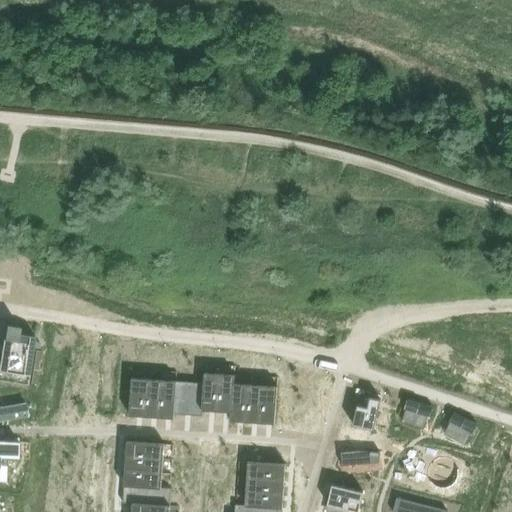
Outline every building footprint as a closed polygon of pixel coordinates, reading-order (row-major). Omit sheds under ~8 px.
[(5,324),(0,357),(0,380),(31,385),(38,337),(21,334),(22,327),(5,324)] [(205,383),(203,410),(204,410),(218,411),(220,374),(208,373),(205,373),(205,383)] [(220,374),(218,411),(231,412),(233,412),(235,383),(236,375),(234,375),(222,374),(220,374)] [(133,378),(130,415),(145,416),(148,379),(147,379),(135,378),(133,378)] [(148,379),(145,416),(160,417),(162,380),(161,380),(150,379),(148,379)] [(162,380),(160,417),(175,418),(175,414),(178,381),(176,381),(164,380),(162,380)] [(178,381),(175,414),(203,416),(204,410),(203,410),(205,383),(178,381)] [(231,412),(231,421),(246,422),(248,384),(236,383),(235,383),(233,412),(231,412)] [(248,384),(246,422),(261,423),(263,385),(262,385),(250,384),(248,384)] [(263,385),(261,423),(275,424),(278,386),(276,386),(265,385),(263,385)] [(358,405),(354,425),(374,430),(381,400),(371,397),(368,407),(358,405)] [(406,401),(404,406),(407,406),(406,409),(408,409),(429,416),(431,417),(434,407),(409,399),(409,402),(406,401)] [(26,403),(0,407),(0,421),(28,417),(26,403)] [(429,416),(408,409),(404,422),(425,429),(429,416)] [(454,412),(450,421),(473,433),(474,431),(476,432),(479,427),(476,426),(477,424),(454,412)] [(471,437),(451,425),(445,437),(464,448),(471,437)] [(0,480),(6,481),(7,464),(0,464),(1,458),(18,458),(19,442),(0,441),(0,480)] [(128,441),(127,456),(164,459),(164,458),(165,446),(165,444),(128,441)] [(359,451),(342,452),(343,466),(360,464),(379,466),(380,452),(359,451)] [(427,467),(427,472),(428,477),(431,481),(434,484),(439,486),(444,487),(449,485),(453,483),(456,479),(458,474),(458,469),(457,464),(455,460),(451,457),(446,455),(441,455),(436,456),(432,459),(429,463),(427,467)] [(127,456),(126,471),(163,473),(163,472),(164,461),(164,459),(127,456)] [(248,475),(248,476),(285,479),(286,464),(249,461),(249,463),(248,475)] [(126,471),(125,485),(162,488),(162,487),(163,475),(163,473),(126,471)] [(247,489),(247,491),(284,493),(285,479),(248,476),(248,478),(247,489)] [(125,485),(124,503),(133,503),(171,506),(172,488),(162,488),(125,485)] [(333,485),(328,505),(359,511),(364,492),(333,485)] [(246,504),(246,505),(283,508),(284,493),(247,491),(247,492),(246,504)] [(397,498),(393,511),(447,511),(448,511),(397,498)] [(133,503),(132,511),(170,511),(171,508),(171,506),(133,503)]
